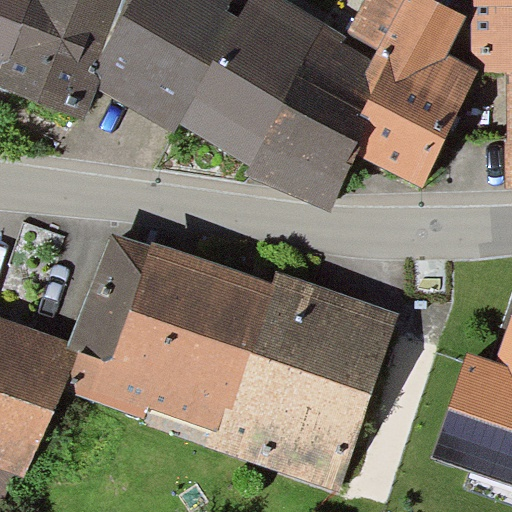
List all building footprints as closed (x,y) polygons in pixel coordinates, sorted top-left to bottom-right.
[(52,1),(50,0),(0,0),(0,74),(41,33),(52,1)] [(91,72),(180,112),(232,23),(219,18),(227,0),(131,0),(127,8),(109,0),(50,0),(52,1),(41,33),(0,74),(0,85),(75,115),(91,72)] [(456,21),(419,0),(407,0),(378,53),(368,71),(379,77),(348,146),(354,149),(420,182),(462,91),(457,89),(465,73),(437,60),(456,21)] [(378,0),(356,42),(378,53),(407,0),(378,0)] [(472,73),(511,71),(511,0),(472,0),(472,2),(472,73)] [(348,146),(379,77),(368,71),(361,84),(242,7),(232,23),(180,112),(177,118),(253,164),(332,199),(333,198),(354,149),(348,146)] [(73,353),(108,367),(150,257),(112,244),(73,353)] [(73,353),(68,365),(59,385),(124,407),(123,409),(137,413),(148,382),(216,406),(203,444),(332,489),(385,338),(150,257),(108,367),(73,353)] [(511,475),(511,333),(468,460),(511,475)] [(0,448),(28,458),(59,385),(68,365),(0,340),(0,448)]
